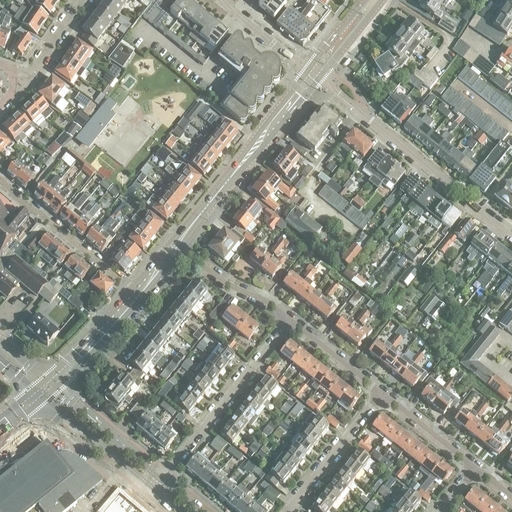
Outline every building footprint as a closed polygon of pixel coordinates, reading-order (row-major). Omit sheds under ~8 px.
[(50,15),(56,6),(47,0),(38,0),(39,0),(36,5),(50,15)] [(109,0),(106,0),(99,10),(114,21),(122,27),(127,31),(131,26),(118,15),(122,10),(109,0)] [(109,0),(122,10),(129,0),(130,0),(134,3),(137,1),(141,4),(142,3),(138,0),(109,0)] [(152,0),(149,4),(151,5),(156,10),(161,13),(171,0),(152,0)] [(177,20),(190,5),(183,0),(181,0),(177,5),(171,0),(161,13),(161,14),(167,18),(170,15),(177,20)] [(263,0),(258,7),(265,14),(276,0),(263,0)] [(273,20),(276,17),(289,0),(276,0),(265,14),(273,20)] [(288,9),(275,26),(302,47),(330,12),(323,6),(315,0),(310,0),(307,4),(297,16),(288,9)] [(441,6),(432,0),(423,0),(419,6),(440,20),(443,15),(438,11),(441,6)] [(432,0),(441,6),(446,9),(451,0),(432,0)] [(492,4),(488,1),(484,7),(489,10),(492,4)] [(141,17),(147,21),(156,10),(151,5),(148,8),(141,17)] [(177,20),(185,27),(197,11),(190,5),(177,20)] [(17,15),(14,20),(36,35),(42,27),(26,15),(20,11),(13,6),(10,10),(17,15)] [(501,16),(511,23),(511,9),(507,6),(501,16)] [(20,11),(26,15),(42,27),(48,18),(34,8),(30,13),(22,7),(20,11)] [(467,21),(473,12),(468,9),(462,17),(467,21)] [(99,10),(91,20),(106,31),(114,21),(99,10)] [(147,21),(152,25),(161,14),(161,13),(156,10),(147,21)] [(205,17),(197,11),(185,27),(192,32),(192,33),(205,17)] [(161,14),(152,25),(158,30),(161,26),(167,18),(161,14)] [(474,30),(482,19),(476,15),(469,26),(474,30)] [(6,16),(0,29),(0,47),(4,49),(10,33),(5,31),(7,26),(8,26),(11,20),(6,16)] [(511,23),(501,16),(494,27),(493,27),(497,29),(502,32),(507,36),(509,32),(511,32),(511,31),(511,23)] [(212,23),(205,17),(192,33),(192,32),(189,36),(197,43),(212,23)] [(464,28),(466,24),(455,17),(452,21),(464,28)] [(482,19),(474,30),(479,33),(487,22),(482,19)] [(93,47),(106,31),(91,20),(83,31),(86,34),(82,39),(93,47)] [(437,26),(452,36),(456,29),(441,20),(437,26)] [(402,30),(415,41),(420,36),(425,40),(428,36),(409,21),(402,30)] [(485,37),(492,26),(487,22),(479,33),(485,37)] [(197,43),(204,49),(208,45),(207,45),(220,29),(212,23),(197,43)] [(490,40),(497,29),(493,27),(494,27),(492,26),(485,37),(490,40)] [(124,35),(127,31),(122,27),(118,31),(124,35)] [(30,36),(26,33),(20,29),(14,34),(22,39),(13,52),(22,56),(32,41),(28,39),(30,36)] [(215,51),(228,35),(220,29),(207,45),(208,45),(215,51)] [(502,32),(497,29),(490,40),(494,43),(502,32)] [(415,41),(402,30),(394,40),(412,54),(415,50),(411,47),(415,41)] [(507,36),(502,32),(494,43),(500,47),(507,36)] [(412,54),(394,40),(386,49),(392,53),(375,65),(384,77),(391,72),(392,74),(394,73),(401,67),(402,68),(413,55),(412,54)] [(458,55),(466,44),(460,40),(453,51),(458,55)] [(73,48),(72,50),(87,60),(92,52),(75,41),(72,46),(73,48)] [(252,59),(254,57),(233,41),(217,61),(243,81),(248,75),(250,77),(224,111),(241,124),(280,74),(280,72),(280,70),(279,68),(278,66),(277,64),(276,63),(274,62),(273,61),(271,60),(269,60),(267,60),(264,60),(263,61),(261,62),(259,64),(252,59)] [(119,44),(108,61),(121,70),(132,54),(119,44)] [(462,58),(470,48),(466,44),(458,55),(462,58)] [(430,53),(434,56),(438,51),(434,48),(430,53)] [(470,48),(462,58),(467,62),(475,52),(470,48)] [(511,49),(504,60),(502,58),(496,65),(504,70),(509,64),(511,66),(511,49)] [(91,63),(87,60),(72,50),(71,52),(68,52),(65,57),(86,71),(91,63)] [(472,66),(480,55),(475,52),(467,62),(472,66)] [(434,56),(430,53),(425,58),(430,61),(434,56)] [(477,69),(485,59),(480,55),(472,66),(477,69)] [(62,64),(61,66),(76,76),(80,79),(86,71),(65,57),(61,62),(62,64)] [(202,66),(206,63),(200,58),(197,62),(202,66)] [(482,73),(490,63),(485,59),(477,69),(482,73)] [(490,63),(482,73),(487,77),(495,67),(490,63)] [(70,84),(76,76),(61,66),(60,68),(57,68),(54,73),(70,84)] [(122,72),(115,66),(109,75),(117,80),(122,72)] [(459,77),(464,80),(472,69),(468,66),(459,77)] [(424,69),(420,74),(416,79),(421,83),(429,73),(424,69)] [(464,80),(468,84),(477,73),(472,69),(464,80)] [(421,83),(424,85),(426,86),(433,76),(429,73),(421,83)] [(473,87),(480,78),(481,77),(477,73),(468,84),(473,87)] [(498,87),(505,79),(498,74),(495,79),(492,77),(490,80),(498,87)] [(117,80),(109,75),(103,82),(111,88),(117,80)] [(433,76),(426,86),(430,90),(438,80),(433,76)] [(424,85),(421,83),(416,79),(414,78),(410,82),(420,90),(424,85)] [(473,87),(477,91),(485,82),(480,78),(473,87)] [(49,80),(44,86),(58,96),(64,88),(52,79),(50,81),(49,80)] [(505,79),(498,87),(504,92),(510,84),(505,79)] [(477,91),(481,95),(489,85),(485,82),(477,91)] [(105,97),(111,88),(106,85),(100,93),(101,94),(105,97)] [(481,95),(486,98),(493,89),(489,85),(481,95)] [(52,105),(58,96),(44,86),(40,92),(41,93),(40,96),(52,105)] [(443,97),(447,91),(443,88),(439,94),(443,97)] [(450,88),(441,99),(446,102),(455,91),(450,88)] [(486,98),(490,102),(498,93),(493,89),(486,98)] [(455,91),(446,102),(450,106),(459,95),(455,91)] [(490,102),(495,105),(502,96),(498,93),(490,102)] [(74,101),(79,104),(77,107),(84,112),(83,113),(88,117),(96,106),(91,103),(79,94),(74,101)] [(94,104),(98,107),(105,97),(101,94),(94,104)] [(381,110),(390,118),(406,99),(401,94),(398,98),(394,95),(392,98),(392,97),(381,110)] [(459,95),(450,106),(455,109),(463,99),(459,95)] [(425,103),(430,108),(431,106),(430,105),(435,100),(434,100),(436,98),(434,96),(431,96),(425,103)] [(495,105),(499,109),(507,100),(502,96),(495,105)] [(48,108),(48,109),(37,98),(35,100),(34,99),(29,104),(41,116),(47,120),(53,114),(48,108)] [(62,112),(69,103),(62,98),(56,107),(62,112)] [(406,99),(390,118),(400,126),(414,108),(410,105),(412,103),(407,99),(406,99)] [(463,99),(455,109),(459,113),(468,102),(463,99)] [(499,109),(504,113),(511,103),(507,100),(499,109)] [(78,139),(88,147),(112,118),(107,114),(113,106),(108,102),(78,139)] [(468,102),(459,113),(464,117),(472,106),(468,102)] [(204,107),(200,103),(199,103),(193,111),(197,115),(204,107)] [(32,125),(36,128),(37,127),(39,128),(47,120),(41,116),(29,104),(23,109),(25,110),(22,112),(29,119),(27,120),(32,125)] [(447,117),(452,111),(441,104),(437,109),(447,117)] [(472,106),(464,117),(468,120),(477,109),(472,106)] [(344,122),(326,108),(325,109),(323,107),(297,138),(310,149),(326,130),(336,139),(340,135),(336,132),(344,122)] [(454,123),(458,126),(460,123),(464,118),(454,109),(452,112),(458,118),(454,123)] [(477,109),(468,120),(473,124),(481,113),(477,109)] [(192,112),(186,119),(191,123),(196,116),(192,112)] [(481,113),(473,124),(477,127),(486,117),(481,113)] [(66,127),(70,121),(59,114),(56,120),(66,127)] [(22,134),(27,138),(28,138),(36,131),(34,130),(36,128),(32,125),(27,120),(26,122),(19,115),(17,117),(16,116),(11,121),(22,134)] [(84,116),(79,122),(83,126),(89,120),(84,116)] [(414,137),(429,119),(425,116),(419,123),(413,118),(404,129),(414,137)] [(486,117),(477,127),(482,131),(490,120),(486,117)] [(222,129),(219,133),(232,143),(239,135),(226,124),(218,118),(214,122),(222,129)] [(182,119),(177,126),(181,129),(186,123),(182,119)] [(425,146),(434,134),(428,129),(433,122),(429,119),(414,137),(425,146)] [(490,120),(482,131),(486,135),(495,124),(490,120)] [(22,134),(11,121),(5,126),(6,128),(4,130),(15,141),(17,144),(21,140),(22,142),(27,138),(22,134)] [(495,124),(486,135),(490,138),(499,127),(495,124)] [(173,134),(180,139),(185,133),(178,127),(173,134)] [(499,127),(490,138),(495,142),(497,139),(504,131),(499,127)] [(225,151),(232,143),(219,133),(213,128),(206,136),(212,141),(213,141),(225,151)] [(72,139),(75,134),(69,130),(66,134),(72,139)] [(353,131),(343,143),(353,151),(362,139),(353,131)] [(504,131),(497,139),(502,143),(508,135),(504,131)] [(434,134),(425,146),(435,154),(450,136),(446,132),(440,140),(434,134)] [(0,152),(1,153),(7,148),(8,149),(11,149),(15,145),(13,143),(9,139),(6,141),(0,133),(0,152)] [(478,143),(484,136),(479,133),(473,140),(478,143)] [(219,159),(225,151),(213,141),(212,141),(206,136),(203,140),(209,145),(206,149),(219,159)] [(445,162),(454,151),(448,146),(454,139),(450,136),(435,154),(445,162)] [(484,136),(478,143),(481,146),(487,139),(484,136)] [(171,150),(178,141),(172,137),(165,145),(171,150)] [(61,138),(56,144),(61,148),(66,143),(61,138)] [(362,139),(353,151),(359,155),(352,165),(357,169),(363,163),(361,161),(363,158),(372,146),(362,139)] [(52,158),(62,149),(54,144),(46,152),(52,158)] [(219,159),(206,149),(201,145),(195,153),(199,157),(212,168),(219,159)] [(297,146),(294,149),(304,157),(306,153),(297,146)] [(76,163),(80,158),(70,149),(66,154),(76,163)] [(160,160),(167,152),(163,149),(156,156),(160,160)] [(287,149),(280,158),(293,169),(297,163),(301,167),(304,163),(287,149)] [(376,172),(387,158),(378,150),(363,169),(372,176),(376,172)] [(454,151),(445,162),(455,171),(470,153),(467,150),(461,156),(454,151)] [(470,153),(455,171),(466,179),(478,164),(472,159),(474,156),(470,153)] [(40,166),(42,163),(45,160),(41,156),(36,162),(40,166)] [(47,168),(54,160),(48,156),(45,160),(42,163),(47,168)] [(186,161),(205,176),(212,168),(199,157),(196,162),(189,157),(186,161)] [(83,172),(89,165),(80,158),(76,163),(80,166),(78,168),(83,172)] [(293,169),(280,158),(273,167),(290,181),(292,178),(288,174),(293,169)] [(376,172),(372,176),(382,183),(385,179),(396,165),(387,158),(376,172)] [(12,164),(8,160),(2,165),(0,167),(0,168),(4,172),(12,164)] [(16,182),(26,170),(28,168),(19,161),(7,175),(16,182)] [(306,165),(311,170),(312,171),(315,166),(309,161),(306,165)] [(89,165),(83,172),(91,178),(96,172),(89,165)] [(143,170),(148,174),(152,169),(147,165),(143,170)] [(385,179),(382,183),(382,184),(381,184),(386,188),(390,182),(395,186),(405,172),(396,165),(385,179)] [(195,189),(183,179),(182,179),(168,167),(165,171),(179,183),(176,187),(188,197),(195,189)] [(183,170),(187,173),(183,179),(195,189),(202,180),(186,167),(183,170)] [(490,174),(482,167),(470,182),(485,194),(496,180),(489,175),(490,174)] [(26,170),(16,182),(25,190),(35,178),(26,170)] [(147,178),(142,174),(137,181),(142,184),(147,178)] [(262,181),(260,183),(274,194),(278,189),(290,199),(296,192),(295,191),(291,187),(291,188),(289,190),(281,184),(280,185),(267,174),(266,176),(264,176),(261,180),(262,181)] [(317,179),(318,180),(326,186),(330,182),(321,174),(317,179)] [(44,186),(34,197),(42,204),(59,184),(58,183),(61,180),(56,176),(47,188),(44,186)] [(408,197),(418,183),(410,177),(400,190),(405,194),(400,200),(404,203),(409,198),(408,197)] [(107,192),(113,185),(105,179),(100,186),(107,192)] [(290,187),(291,188),(291,187),(295,191),(299,186),(294,182),(290,187)] [(511,183),(509,182),(495,201),(511,214),(511,213),(511,183)] [(274,194),(260,183),(258,185),(257,185),(254,188),(255,190),(253,192),(266,203),(265,204),(275,212),(279,207),(269,199),(274,194)] [(408,197),(409,198),(413,201),(409,207),(411,209),(413,210),(417,204),(416,204),(427,190),(418,183),(408,197)] [(64,194),(67,191),(66,190),(63,193),(59,191),(62,187),(59,184),(42,204),(50,211),(60,199),(64,194)] [(338,195),(340,193),(329,184),(326,186),(338,195)] [(329,189),(325,186),(318,194),(323,198),(329,189)] [(108,192),(113,196),(116,199),(120,193),(113,187),(108,192)] [(169,195),(182,205),(188,197),(176,187),(169,195)] [(131,188),(127,193),(132,198),(137,192),(131,188)] [(343,188),(338,195),(343,199),(348,192),(343,188)] [(155,197),(162,203),(175,214),(182,205),(169,195),(162,189),(155,197)] [(334,193),(329,189),(323,198),(327,201),(334,193)] [(416,216),(417,218),(419,215),(421,217),(425,211),(424,210),(435,197),(427,190),(416,204),(417,204),(413,210),(411,209),(409,212),(415,217),(416,216)] [(60,199),(50,211),(58,217),(68,206),(64,203),(68,198),(67,197),(70,193),(67,191),(64,194),(60,199)] [(338,196),(334,193),(327,201),(331,205),(338,196)] [(343,200),(338,196),(331,205),(336,208),(343,200)] [(384,205),(388,208),(394,200),(390,197),(384,205)] [(418,218),(422,217),(429,223),(434,218),(433,217),(443,203),(435,197),(424,210),(425,211),(421,217),(419,215),(417,218),(418,218)] [(83,199),(77,206),(73,211),(70,207),(60,219),(68,226),(77,214),(87,202),(83,199)] [(360,211),(364,206),(356,199),(352,204),(360,211)] [(175,214),(162,203),(159,208),(150,200),(146,205),(155,212),(156,211),(168,222),(175,214)] [(347,203),(343,200),(336,208),(340,212),(347,203)] [(249,202),(241,213),(254,223),(262,212),(249,202)] [(95,208),(96,206),(93,203),(85,212),(81,217),(77,214),(68,226),(76,232),(95,209),(95,208)] [(351,207),(347,203),(340,212),(345,215),(351,207)] [(441,223),(451,210),(443,203),(433,217),(434,218),(429,223),(437,230),(442,224),(441,223)] [(95,209),(76,232),(84,239),(93,227),(90,224),(94,219),(94,220),(102,211),(96,206),(95,208),(95,209)] [(356,210),(351,207),(345,215),(349,219),(356,210)] [(321,229),(296,209),(296,208),(285,222),(310,243),(321,229)] [(0,292),(8,299),(16,289),(16,288),(21,283),(37,297),(39,295),(50,304),(58,294),(59,294),(53,289),(44,281),(40,278),(34,272),(22,262),(30,253),(40,242),(34,237),(24,248),(26,250),(19,259),(15,255),(16,254),(11,250),(10,251),(8,250),(18,238),(20,239),(26,232),(21,228),(30,218),(21,210),(11,222),(7,220),(10,217),(0,209),(0,292)] [(94,248),(115,223),(114,222),(123,211),(120,209),(105,227),(101,232),(97,229),(87,241),(94,248)] [(263,214),(270,220),(274,215),(267,209),(263,214)] [(145,225),(157,235),(165,226),(152,216),(153,215),(148,210),(145,214),(150,218),(146,224),(145,225)] [(360,214),(356,210),(349,219),(353,222),(360,214)] [(460,217),(451,210),(441,223),(442,224),(437,230),(442,233),(445,236),(450,230),(449,230),(460,217)] [(246,232),(254,223),(241,213),(233,222),(246,232)] [(365,217),(360,214),(353,222),(358,226),(365,217)] [(138,233),(151,243),(157,235),(145,225),(146,224),(135,215),(132,219),(142,228),(138,233)] [(280,220),(274,215),(270,220),(266,225),(272,230),(280,220)] [(369,220),(365,217),(358,226),(362,229),(369,220)] [(388,227),(392,222),(388,218),(379,229),(383,232),(388,227)] [(457,237),(465,243),(476,229),(465,220),(454,234),(451,233),(438,250),(443,254),(457,237)] [(115,223),(94,248),(102,254),(117,237),(113,234),(120,226),(115,223)] [(400,241),(409,230),(403,225),(394,236),(400,241)] [(241,245),(245,240),(234,231),(230,236),(225,231),(222,235),(221,234),(216,239),(232,252),(239,243),(241,245)] [(151,243),(138,233),(131,241),(144,252),(151,243)] [(247,233),(243,238),(251,244),(255,239),(247,233)] [(410,248),(418,238),(413,233),(404,244),(410,248)] [(467,260),(471,263),(474,259),(473,259),(489,239),(481,233),(465,253),(470,256),(467,260)] [(120,243),(124,238),(120,234),(115,240),(120,243)] [(42,260),(57,242),(55,240),(55,239),(52,236),(51,236),(50,235),(40,247),(43,250),(38,256),(42,260)] [(224,261),(232,252),(216,239),(212,245),(213,246),(210,249),(224,261)] [(283,239),(276,247),(281,251),(284,247),(285,248),(289,244),(283,239)] [(477,262),(478,262),(479,260),(483,263),(486,259),(497,246),(489,239),(473,259),(474,259),(477,262)] [(414,261),(427,245),(421,241),(409,257),(414,261)] [(55,260),(65,248),(64,247),(65,246),(60,243),(60,244),(57,242),(42,260),(46,263),(51,257),(55,260)] [(354,244),(341,260),(349,267),(362,250),(354,244)] [(122,254),(134,264),(141,255),(129,246),(122,254)] [(483,283),(507,253),(497,246),(486,259),(488,260),(485,265),(489,268),(479,280),(483,283)] [(276,257),(281,251),(276,247),(271,253),(276,257)] [(65,248),(55,260),(50,266),(54,269),(59,264),(62,267),(72,255),(71,254),(72,253),(68,249),(67,250),(65,248)] [(250,262),(261,270),(270,259),(259,250),(250,262)] [(492,272),(483,283),(481,285),(485,288),(495,275),(500,269),(504,272),(511,261),(511,257),(507,253),(492,272)] [(134,264),(122,254),(114,264),(126,274),(134,264)] [(396,267),(402,258),(399,255),(392,264),(396,267)] [(69,282),(84,264),(81,261),(82,261),(78,257),(77,258),(76,257),(66,269),(70,272),(65,278),(69,282)] [(275,263),(270,259),(261,270),(272,279),(281,268),(286,262),(280,258),(275,263)] [(421,267),(425,261),(420,258),(416,264),(421,267)] [(84,264),(69,282),(73,285),(78,279),(82,283),(92,271),(91,270),(91,269),(88,266),(87,266),(84,264)] [(511,265),(506,274),(509,277),(496,294),(500,298),(505,291),(511,282),(511,265)] [(317,271),(314,269),(310,266),(306,271),(308,272),(313,276),(317,271)] [(357,275),(349,268),(343,275),(352,282),(357,275)] [(407,287),(418,274),(410,268),(400,281),(407,287)] [(37,269),(34,272),(40,278),(44,273),(43,272),(42,273),(37,269)] [(313,276),(308,272),(304,277),(306,279),(295,294),(305,303),(314,292),(309,289),(313,284),(309,281),(313,276)] [(283,285),(295,294),(306,279),(303,284),(292,275),(283,285)] [(93,280),(89,277),(88,276),(74,293),(72,296),(72,297),(68,302),(78,311),(85,303),(79,298),(93,280)] [(106,297),(114,288),(100,276),(96,281),(94,280),(91,284),(106,297)] [(367,283),(358,276),(353,283),(361,290),(367,283)] [(454,284),(457,287),(462,281),(458,278),(454,284)] [(186,293),(201,305),(205,301),(203,299),(208,293),(194,283),(186,293)] [(57,284),(53,289),(59,294),(63,289),(57,284)] [(330,289),(335,293),(339,289),(333,284),(330,289)] [(67,302),(68,302),(72,297),(72,296),(63,289),(59,294),(58,294),(67,301),(67,302)] [(335,293),(330,289),(325,295),(331,299),(335,293)] [(314,292),(305,303),(316,311),(324,301),(314,292)] [(201,305),(186,293),(178,303),(191,314),(196,308),(197,309),(201,305)] [(354,308),(362,298),(356,294),(348,304),(354,308)] [(428,316),(439,302),(431,296),(420,310),(428,316)] [(217,318),(228,305),(223,301),(212,313),(217,318)] [(324,301),(316,311),(327,320),(335,309),(324,301)] [(439,302),(428,316),(436,322),(447,308),(439,302)] [(191,314),(178,303),(170,313),(184,325),(188,320),(187,319),(191,314)] [(361,315),(366,319),(370,315),(373,318),(380,308),(375,304),(367,313),(365,311),(361,315)] [(223,321),(238,333),(248,321),(244,317),(245,316),(241,313),(240,314),(233,308),(223,321)] [(506,330),(511,322),(511,314),(509,312),(499,324),(506,330)] [(184,325),(170,313),(162,323),(175,334),(179,328),(181,330),(184,325)] [(215,322),(217,318),(212,313),(211,314),(209,317),(215,322)] [(366,319),(361,315),(357,320),(362,324),(366,319)] [(494,322),(486,315),(483,319),(485,320),(476,331),(483,336),(490,327),(494,322)] [(47,348),(59,334),(39,317),(32,326),(28,322),(23,328),(47,348)] [(346,338),(355,327),(345,319),(336,330),(346,338)] [(253,324),(248,321),(238,333),(249,341),(258,329),(257,327),(258,326),(254,323),(253,324)] [(175,334),(162,323),(153,333),(168,345),(171,341),(170,340),(175,334)] [(211,335),(211,334),(216,328),(211,325),(206,331),(211,335)] [(195,334),(201,338),(204,334),(198,330),(193,326),(191,329),(196,333),(195,334)] [(355,327),(346,338),(358,347),(367,336),(368,337),(373,331),(366,326),(361,332),(355,327)] [(482,337),(492,344),(499,335),(490,327),(483,336),(482,337)] [(168,345),(153,333),(145,343),(158,354),(163,348),(164,350),(168,345)] [(393,340),(399,345),(403,340),(400,337),(397,335),(393,340)] [(478,342),(488,349),(492,344),(482,337),(478,342)] [(399,345),(393,340),(389,345),(385,343),(382,347),(377,343),(369,353),(380,362),(392,347),(395,350),(399,345)] [(199,345),(205,350),(208,346),(202,341),(199,345)] [(227,348),(231,351),(236,344),(232,341),(227,348)] [(488,349),(478,342),(475,346),(484,354),(488,349)] [(158,354),(145,343),(137,354),(151,365),(155,361),(154,359),(158,354)] [(281,355),(292,364),(302,353),(290,344),(281,355)] [(205,350),(199,345),(196,348),(202,353),(205,350)] [(484,354),(475,346),(471,351),(480,359),(484,354)] [(391,371),(399,360),(394,357),(398,352),(395,350),(392,347),(380,362),(391,371)] [(227,368),(235,358),(223,349),(215,358),(227,368)] [(178,354),(184,359),(188,354),(182,350),(178,354)] [(480,359),(471,351),(460,364),(477,363),(480,359)] [(311,360),(302,353),(292,364),(302,372),(311,360)] [(415,358),(420,362),(424,357),(419,353),(415,358)] [(151,365),(137,354),(128,364),(136,370),(132,374),(140,380),(144,375),(142,373),(146,368),(148,370),(151,365)] [(401,379),(410,369),(413,364),(411,363),(403,356),(399,360),(391,371),(401,379)] [(219,377),(227,368),(215,358),(208,368),(219,377)] [(420,362),(415,358),(411,363),(413,364),(410,369),(401,379),(412,388),(424,373),(416,367),(420,362)] [(183,364),(190,369),(193,365),(187,359),(183,364)] [(302,372),(311,379),(320,368),(311,360),(302,372)] [(460,364),(474,376),(482,366),(477,363),(460,364)] [(190,369),(183,364),(180,367),(187,372),(190,369)] [(270,370),(269,369),(266,374),(275,382),(279,377),(274,373),(279,367),(275,364),(270,370)] [(482,366),(474,376),(479,379),(487,370),(482,366)] [(211,387),(219,377),(208,368),(200,377),(211,387)] [(311,379),(321,387),(330,375),(320,368),(311,379)] [(162,374),(168,379),(171,375),(165,370),(162,374)] [(487,370),(479,379),(484,383),(491,374),(487,370)] [(491,374),(484,383),(488,386),(495,377),(491,374)] [(114,385),(129,397),(132,393),(130,392),(135,386),(138,388),(142,384),(131,375),(127,380),(122,375),(114,385)] [(339,383),(330,375),(321,387),(330,394),(339,383)] [(211,387),(200,377),(192,387),(204,396),(211,387)] [(493,390),(500,381),(495,377),(488,386),(493,390)] [(168,383),(174,388),(178,384),(171,378),(168,383)] [(281,387),(282,386),(286,381),(282,378),(277,384),(281,387)] [(433,407),(441,396),(445,391),(448,393),(452,388),(447,384),(443,389),(430,378),(421,389),(426,393),(422,398),(433,407)] [(270,397),(278,388),(266,379),(259,388),(270,397)] [(447,384),(452,388),(456,383),(451,379),(447,384)] [(500,381),(493,390),(498,394),(505,385),(500,381)] [(174,388),(168,383),(165,386),(171,391),(174,388)] [(348,390),(339,383),(330,394),(339,402),(348,390)] [(298,390),(302,394),(307,387),(303,384),(298,390)] [(129,397),(114,385),(106,396),(107,397),(106,397),(106,398),(106,399),(106,400),(106,401),(107,402),(107,403),(108,403),(117,411),(125,402),(129,406),(133,401),(129,397)] [(505,385),(498,394),(502,398),(510,389),(505,385)] [(204,396),(192,387),(185,396),(196,406),(204,396)] [(251,398),(263,407),(267,410),(272,405),(267,402),(270,397),(259,388),(251,398)] [(511,397),(511,396),(511,390),(510,389),(502,398),(508,402),(511,398),(511,399),(511,398),(511,397)] [(159,394),(167,401),(171,396),(162,390),(159,394)] [(298,400),(298,399),(302,394),(298,390),(293,396),(298,400)] [(349,413),(351,411),(360,399),(348,390),(339,402),(337,404),(349,413)] [(196,406),(185,396),(177,406),(188,415),(196,406)] [(441,396),(433,407),(444,415),(452,405),(441,396)] [(251,398),(243,407),(255,417),(263,407),(251,398)] [(321,409),(326,403),(326,402),(321,399),(317,405),(321,409)] [(137,405),(138,406),(143,410),(146,412),(149,408),(141,401),(137,405)] [(166,411),(170,406),(164,401),(160,406),(166,411)] [(286,403),(282,407),(289,412),(292,408),(286,403)] [(299,403),(290,413),(297,418),(305,408),(303,407),(299,403)] [(480,409),(484,413),(488,408),(486,406),(483,404),(480,409)] [(316,414),(317,414),(321,409),(317,405),(312,411),(316,414)] [(131,414),(136,419),(143,410),(138,406),(131,414)] [(170,406),(166,411),(172,417),(176,412),(170,406)] [(243,407),(236,417),(248,426),(255,417),(243,407)] [(280,411),(285,415),(286,415),(289,412),(282,407),(280,411)] [(472,411),(469,416),(463,412),(455,422),(466,431),(474,420),(478,416),(480,418),(484,413),(480,409),(476,414),(472,411)] [(145,435),(156,423),(147,416),(148,414),(146,412),(143,410),(136,419),(141,423),(136,428),(145,435)] [(287,417),(288,417),(293,422),(297,418),(290,413),(287,417)] [(186,420),(180,415),(176,420),(182,425),(186,420)] [(305,425),(310,428),(321,438),(329,428),(312,415),(305,425)] [(336,430),(340,424),(330,416),(325,421),(336,430)] [(236,417),(228,426),(240,436),(248,426),(236,417)] [(384,437),(394,426),(382,417),(371,431),(377,436),(379,433),(384,437)] [(477,439),(485,429),(474,420),(466,431),(477,439)] [(510,425),(507,423),(504,420),(500,425),(506,430),(510,425)] [(271,422),(267,426),(274,431),(277,427),(271,422)] [(155,443),(165,431),(156,423),(145,435),(155,443)] [(288,427),(283,423),(280,427),(285,431),(288,427)] [(511,442),(504,437),(502,435),(506,430),(500,425),(496,430),(499,433),(487,448),(499,457),(511,442)] [(228,426),(220,436),(232,446),(240,436),(228,426)] [(265,430),(270,434),(271,435),(274,431),(267,426),(265,430)] [(394,445),(403,433),(394,426),(384,437),(394,445)] [(165,431),(155,443),(164,452),(175,440),(169,435),(173,430),(169,427),(165,431)] [(278,428),(275,432),(281,437),(285,433),(278,428)] [(310,428),(302,438),(314,447),(321,438),(310,428)] [(485,429),(477,439),(487,448),(499,433),(496,430),(494,429),(491,433),(485,429)] [(272,435),(273,436),(279,441),(281,437),(275,432),(272,435)] [(404,452),(413,441),(403,433),(394,445),(404,452)] [(219,454),(227,445),(228,444),(218,436),(210,446),(219,454)] [(367,437),(366,437),(363,442),(361,441),(357,447),(368,455),(372,449),(367,445),(371,440),(367,437)] [(306,457),(314,447),(302,438),(294,447),(306,457)] [(413,441),(404,452),(413,460),(422,448),(413,441)] [(27,511),(38,504),(44,511),(65,511),(103,482),(103,481),(103,480),(102,479),(79,460),(76,458),(73,456),(70,455),(66,455),(63,454),(59,455),(55,455),(46,444),(28,459),(5,478),(0,482),(0,511),(27,511)] [(248,457),(251,459),(251,460),(259,450),(253,446),(250,451),(252,452),(248,457)] [(227,452),(233,456),(237,452),(230,447),(227,452)] [(298,466),(306,457),(294,447),(287,457),(298,466)] [(269,453),(263,448),(260,451),(266,456),(269,453)] [(422,448),(413,460),(422,467),(431,456),(422,448)] [(242,449),(240,452),(246,457),(249,454),(242,449)] [(381,455),(385,459),(390,453),(385,450),(381,455)] [(263,460),(266,456),(260,451),(257,454),(263,460)] [(239,461),(242,457),(243,456),(237,452),(233,456),(239,461)] [(358,452),(351,461),(362,470),(362,471),(366,474),(374,464),(358,452)] [(279,466),(291,476),(298,466),(287,457),(283,453),(275,463),(279,466)] [(187,469),(198,479),(209,466),(198,456),(187,469)] [(431,456),(422,467),(424,469),(421,473),(431,480),(434,476),(432,475),(441,463),(431,456)] [(504,457),(501,464),(507,466),(510,459),(504,457)] [(392,465),(385,459),(383,458),(381,460),(379,463),(381,465),(388,471),(392,465)] [(343,471),(355,480),(362,471),(362,470),(351,461),(343,471)] [(246,467),(252,472),(256,467),(249,462),(246,467)] [(221,471),(212,463),(209,466),(198,479),(207,487),(217,475),(218,475),(221,471)] [(452,473),(441,463),(432,475),(434,476),(443,484),(452,473)] [(399,471),(404,474),(409,469),(404,465),(399,471)] [(270,474),(269,474),(265,480),(275,488),(279,483),(283,486),(291,476),(279,466),(272,476),(270,474)] [(259,476),(262,479),(265,475),(256,467),(252,472),(258,477),(259,476)] [(355,480),(343,471),(336,480),(347,490),(355,480)] [(404,474),(399,471),(394,477),(399,480),(404,474)] [(227,482),(218,475),(217,475),(207,487),(216,495),(227,482)] [(391,477),(383,487),(388,491),(396,481),(391,477)] [(347,490),(336,480),(328,490),(339,499),(347,490)] [(372,484),(377,489),(378,489),(381,485),(375,480),(372,484)] [(216,495),(226,502),(236,490),(227,482),(216,495)] [(270,487),(264,482),(260,487),(266,492),(270,487)] [(422,487),(417,483),(414,482),(410,488),(417,493),(422,487)] [(383,487),(383,486),(379,490),(377,493),(384,498),(386,495),(389,491),(388,491),(383,487)] [(281,495),(270,487),(266,492),(262,497),(254,506),(249,511),(263,511),(260,508),(267,500),(273,505),(281,495)] [(417,495),(427,503),(432,498),(431,497),(436,491),(431,488),(427,493),(422,489),(417,495)] [(226,502),(235,510),(245,498),(236,490),(226,502)] [(339,499),(328,490),(320,500),(332,509),(332,508),(339,499)] [(476,510),(485,499),(475,490),(466,501),(476,510)] [(402,502),(414,511),(421,501),(409,492),(402,502)] [(119,511),(128,502),(119,494),(103,511),(119,511)] [(359,499),(366,504),(369,500),(363,495),(359,499)] [(235,510),(236,511),(249,511),(254,506),(245,498),(235,510)] [(366,504),(359,499),(356,503),(363,508),(366,504)] [(478,511),(491,511),(496,507),(485,499),(476,510),(478,511)] [(315,511),(336,511),(337,511),(332,508),(332,509),(320,500),(313,509),(315,511)] [(134,511),(137,509),(128,502),(119,511),(134,511)] [(367,506),(374,511),(377,507),(370,502),(367,506)] [(412,511),(414,511),(402,502),(394,511),(412,511)]
